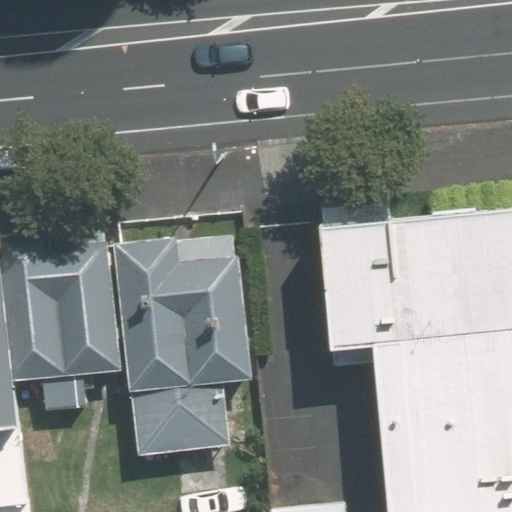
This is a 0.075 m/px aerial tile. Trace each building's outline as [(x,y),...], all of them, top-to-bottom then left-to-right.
[(511,511),(511,183),(316,202),(331,360),(370,357),(384,511),(429,511),(480,507),(480,511),(511,511)] [(118,361),(105,222),(2,232),(19,372),(41,370),(45,408),(81,405),(77,366),(118,361)] [(236,223),(113,235),(133,444),(225,435),(219,373),(249,371),(236,223)] [(34,511),(19,372),(2,232),(0,231),(0,511),(34,511)] [(353,511),(352,495),(279,503),(280,511),(353,511)]
